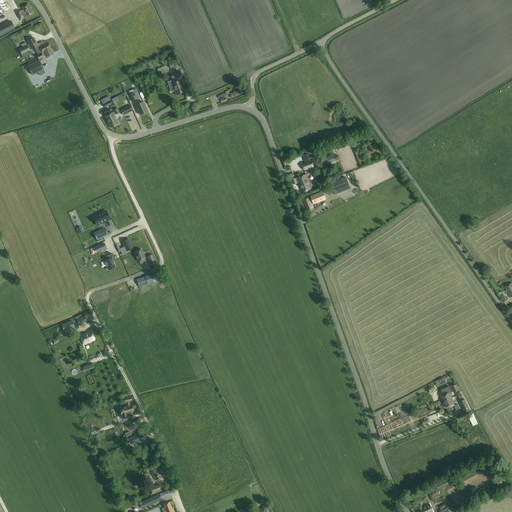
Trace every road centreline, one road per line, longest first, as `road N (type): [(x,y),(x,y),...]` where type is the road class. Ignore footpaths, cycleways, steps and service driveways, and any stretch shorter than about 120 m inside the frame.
road 1 (track): [(184,511),(87,300),(94,289),(156,268),(161,259),(114,159),(112,135)]
road 2 (tertiary): [(411,511),(385,470),(264,123),(250,109)]
road 3 (unclassified): [(511,318),(320,42)]
road 4 (tertiary): [(250,109),(232,106),(134,136),(112,135),(33,0)]
